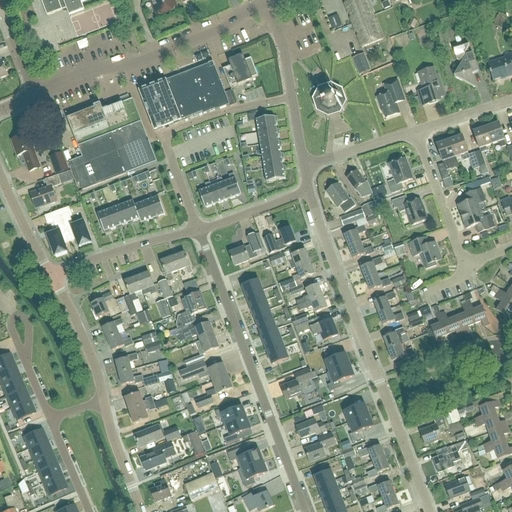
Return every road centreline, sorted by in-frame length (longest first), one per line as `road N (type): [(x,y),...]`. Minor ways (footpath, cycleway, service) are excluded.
road 1 (residential): [(429,511),(308,191)]
road 2 (tertiary): [(34,96),(100,67),(134,65),(265,3)]
road 3 (residential): [(198,231),(161,134),(291,97)]
road 4 (residential): [(267,411),(198,231)]
road 5 (residential): [(198,231),(51,275)]
road 6 (residential): [(464,265),(415,131)]
road 7 (residential): [(104,403),(51,275)]
